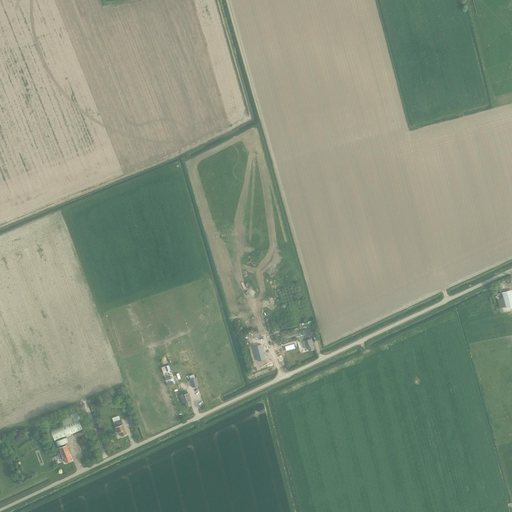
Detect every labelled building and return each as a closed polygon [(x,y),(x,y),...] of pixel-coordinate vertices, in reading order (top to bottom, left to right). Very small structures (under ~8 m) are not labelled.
[(502,293),(506,309),(511,306),(511,290),(502,293)] [(281,340),(300,334),(299,329),(294,331),(294,330),(288,332),(279,335),(281,340)] [(306,339),(301,341),(303,348),(308,346),(309,351),(314,350),(311,338),(314,337),(311,329),(304,331),(306,339)] [(261,344),(253,347),(258,361),(265,359),(261,344)] [(170,364),(161,366),(167,386),(175,383),(170,364)] [(196,377),(190,379),(192,388),(198,386),(196,377)] [(184,402),(186,407),(191,405),(189,400),(190,400),(188,393),(180,396),(182,403),(184,402)] [(63,426),(51,431),(54,440),(82,429),(78,419),(83,417),(80,411),(70,415),(71,416),(61,420),(63,426)] [(126,434),(121,419),(120,420),(119,416),(112,418),(113,422),(117,433),(119,432),(121,436),(126,434)] [(58,446),(67,443),(65,438),(64,438),(56,441),(58,446)] [(62,459),(63,458),(65,463),(71,460),(70,456),(71,456),(67,445),(58,448),(60,454),(57,455),(59,459),(62,458),(62,459)]
